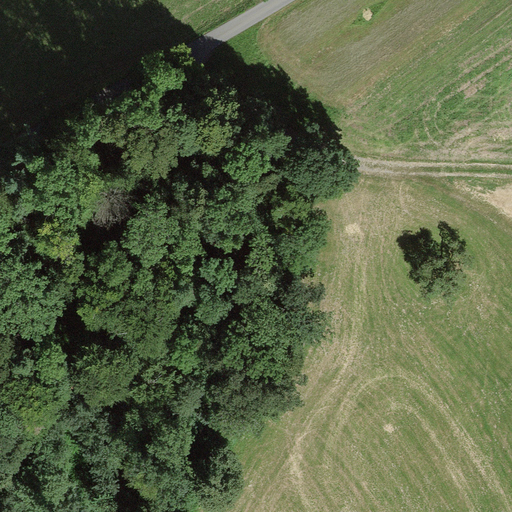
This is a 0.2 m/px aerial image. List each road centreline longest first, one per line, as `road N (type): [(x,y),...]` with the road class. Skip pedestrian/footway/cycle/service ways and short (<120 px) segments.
road 1 (track): [(214,42),(371,167),(511,172)]
road 2 (unclassified): [(278,0),(210,45),(0,154)]
